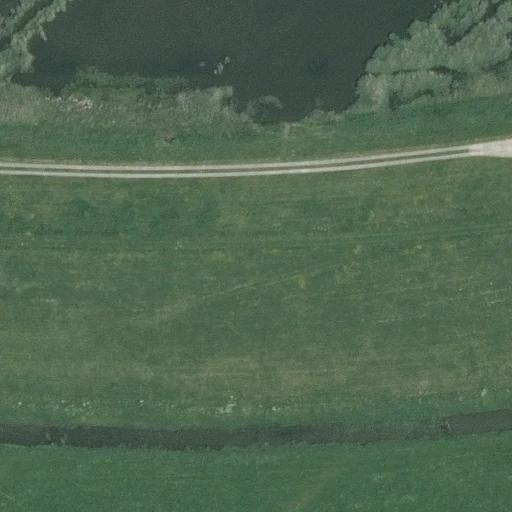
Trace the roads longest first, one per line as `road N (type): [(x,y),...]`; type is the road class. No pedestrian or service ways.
road 1 (track): [(0,242),(283,244),(511,225)]
road 2 (track): [(190,306),(418,236)]
